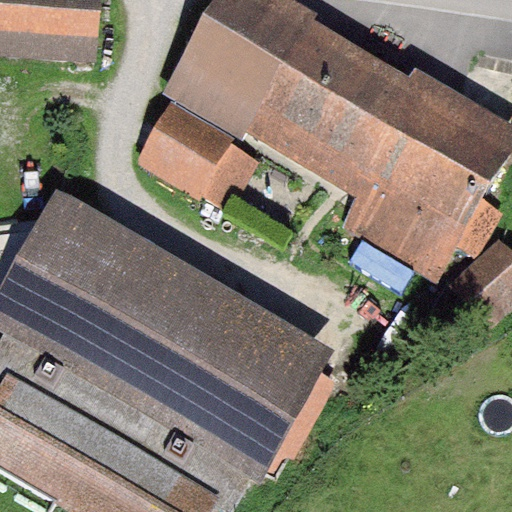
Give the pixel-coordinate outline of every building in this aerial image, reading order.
[(101,0),(0,0),(0,58),(99,63),(101,0)] [(215,0),(158,98),(442,263),(508,150),(250,0),(215,0)] [(132,166),(210,211),(236,166),(159,121),(132,166)] [(0,353),(240,492),(326,343),(64,192),(0,302),(0,353)] [(485,344),(511,313),(511,286),(485,262),(444,308),(485,344)] [(0,397),(0,481),(53,511),(214,511),(224,495),(14,374),(0,397)]
